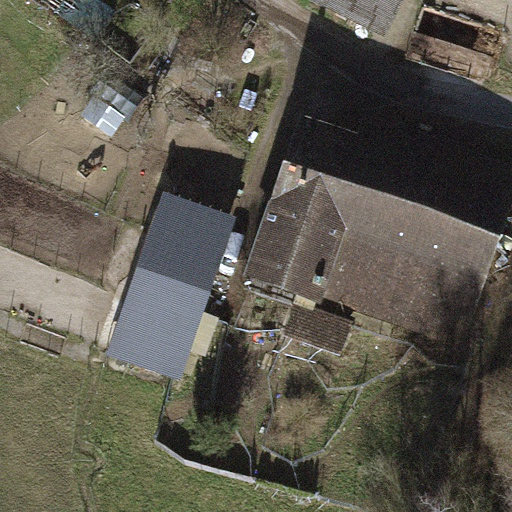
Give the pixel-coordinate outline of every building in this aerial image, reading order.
[(111,11),(94,0),(44,0),(38,9),(90,43),(111,11)] [(299,0),(380,43),(400,0),(299,0)] [(222,86),(155,42),(131,78),(237,148),(267,102),(228,77),(222,86)] [(511,180),(511,176),(355,124),(349,143),(292,124),(238,287),(291,304),(279,339),(338,359),(350,322),(312,309),(314,301),(456,348),(511,180)] [(225,222),(156,198),(102,356),(188,385),(218,297),(201,291),(225,222)]
